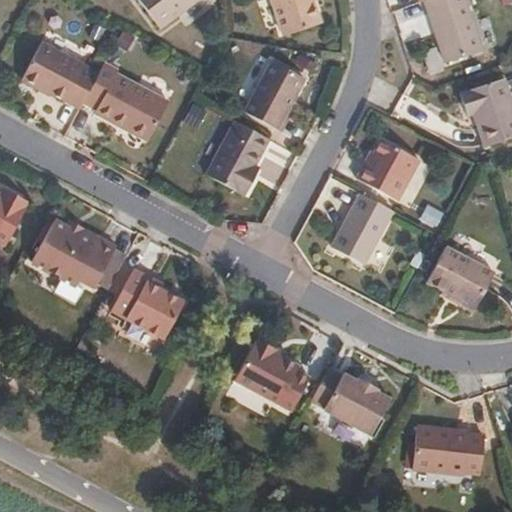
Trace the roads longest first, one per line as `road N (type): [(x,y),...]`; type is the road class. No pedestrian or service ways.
road 1 (residential): [(0,127),(259,270)]
road 2 (residential): [(259,270),(354,93),(367,0)]
road 3 (residential): [(259,270),(407,348),(511,355)]
road 4 (residential): [(0,450),(117,511)]
